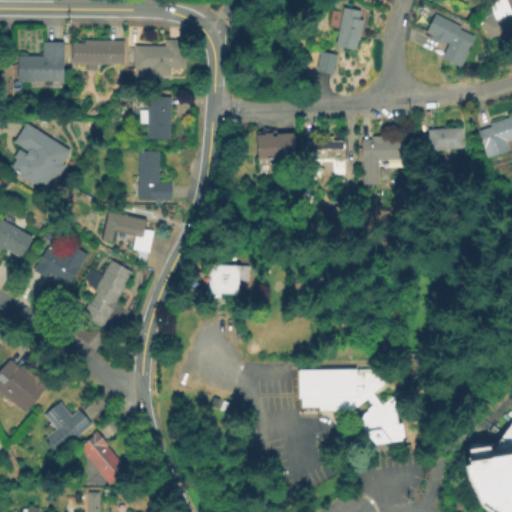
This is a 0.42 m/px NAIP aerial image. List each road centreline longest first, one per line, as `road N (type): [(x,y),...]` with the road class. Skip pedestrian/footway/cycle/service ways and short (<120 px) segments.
road 1 (tertiary): [(203,30),(212,64),(197,205),(153,297),(138,353),(144,423),(181,511)]
road 2 (residential): [(511,80),(437,100),(209,105)]
road 3 (tertiary): [(0,6),(149,8),(203,30)]
road 4 (residential): [(138,388),(0,299)]
